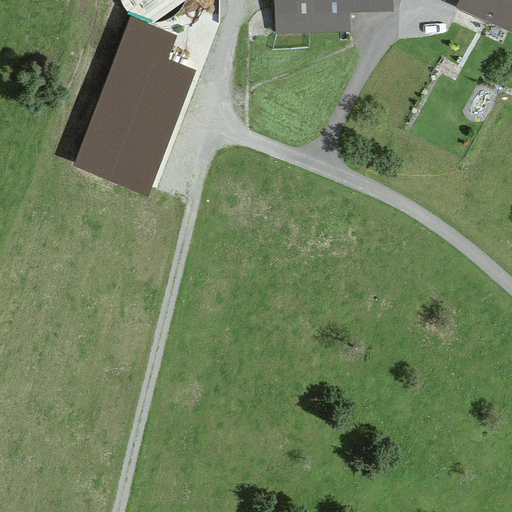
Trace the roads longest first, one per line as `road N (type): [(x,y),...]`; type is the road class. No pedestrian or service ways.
road 1 (track): [(227,108),(192,216),(126,511)]
road 2 (residential): [(227,65),(227,108),(244,135),(440,224),(511,285)]
